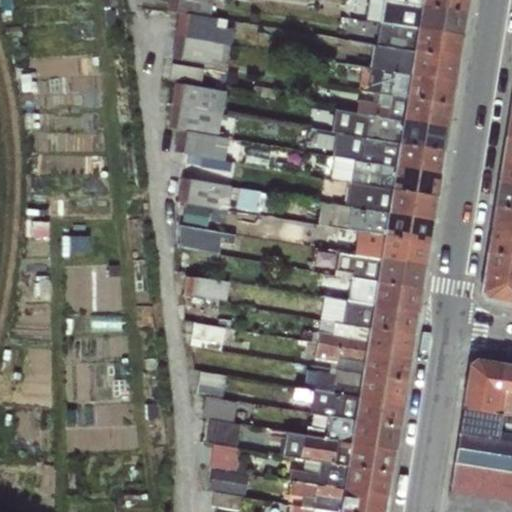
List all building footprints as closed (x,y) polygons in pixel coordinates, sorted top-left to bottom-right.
[(179,14),(209,19),(212,0),(167,0),(165,11),(179,14)] [(420,7),(383,0),(379,23),(416,29),(416,28),(420,7)] [(464,13),(466,0),(420,0),(420,5),(464,13)] [(461,36),(464,13),(420,5),(420,7),(416,28),(461,36)] [(209,19),(179,14),(172,60),(215,67),(216,60),(218,42),(222,21),(209,19)] [(416,29),(379,23),(376,46),(387,47),(412,51),(416,29)] [(457,59),(461,36),(416,28),(416,29),(412,51),(457,59)] [(218,42),(216,60),(227,62),(230,44),(218,42)] [(412,51),(387,47),(384,71),(409,75),(412,51)] [(453,83),(457,59),(412,51),(409,75),(453,83)] [(174,80),(174,83),(200,88),(203,69),(171,64),(169,80),(174,80)] [(366,92),(370,68),(361,68),(358,90),(366,92)] [(405,98),(409,75),(384,71),(370,68),(366,92),(379,94),(405,98)] [(254,76),(245,75),(244,87),(252,89),(252,87),(254,76)] [(450,105),(453,83),(409,75),(405,98),(450,105)] [(174,83),(170,105),(221,114),(225,92),(200,88),(174,83)] [(276,90),(252,87),(252,89),(251,95),(275,98),(276,90)] [(337,90),(323,88),(321,102),(335,104),(337,90)] [(405,98),(379,94),(378,104),(357,101),(355,113),(368,115),(401,121),(405,98)] [(446,129),(450,105),(405,98),(401,121),(446,129)] [(167,128),(177,130),(217,137),(221,114),(170,105),(167,128)] [(364,138),(368,115),(355,113),(333,109),(330,135),(334,135),(364,138)] [(401,121),(368,115),(364,138),(397,145),(401,121)] [(442,153),(446,129),(401,121),(397,145),(442,153)] [(217,137),(177,130),(173,153),(223,162),(228,139),(217,137)] [(353,161),(360,162),(364,138),(334,135),(331,158),(353,161)] [(511,138),(505,137),(501,160),(511,161),(511,138)] [(397,145),(364,138),(360,162),(353,161),(349,183),(375,188),(390,189),(394,168),(397,145)] [(438,175),(442,153),(397,145),(394,168),(438,175)] [(511,161),(501,160),(497,183),(511,185),(511,161)] [(435,197),(438,175),(394,168),(390,189),(435,197)] [(219,210),(218,211),(227,213),(231,186),(179,179),(176,203),(184,205),(185,204),(209,208),(219,210)] [(373,201),(375,188),(349,183),(343,207),(350,208),(361,210),(363,199),(373,201)] [(511,185),(497,183),(494,206),(511,209),(511,185)] [(390,189),(375,188),(373,201),(363,199),(361,210),(386,214),(390,189)] [(431,221),(435,197),(390,189),(386,214),(431,221)] [(259,194),(239,190),(236,207),(256,211),(259,194)] [(216,226),(216,225),(207,223),(209,208),(185,204),(184,205),(181,221),(216,226)] [(511,209),(494,206),(490,229),(511,232),(511,209)] [(218,211),(219,210),(209,208),(207,223),(216,225),(218,211)] [(361,210),(350,208),(346,231),(357,232),(383,236),(386,214),(361,210)] [(427,244),(431,221),(386,214),(383,236),(427,244)] [(234,252),(237,229),(184,223),(181,245),(234,252)] [(511,232),(490,229),(487,252),(511,256),(511,232)] [(383,236),(357,232),(353,255),(336,252),(334,271),(350,274),(349,279),(375,283),(379,260),(383,236)] [(424,267),(427,244),(383,236),(379,260),(424,267)] [(511,256),(487,252),(483,275),(511,281),(511,256)] [(420,290),(424,267),(379,260),(375,283),(420,290)] [(511,281),(483,275),(480,294),(485,301),(511,305),(511,281)] [(229,282),(184,277),(181,296),(227,302),(229,282)] [(349,279),(342,278),(340,289),(321,286),(320,297),(345,301),(371,306),(375,283),(349,279)] [(416,312),(420,290),(375,283),(371,306),(416,312)] [(320,297),(317,333),(332,335),(333,323),(341,324),(345,301),(320,297)] [(367,329),(371,306),(345,301),(341,324),(367,329)] [(413,336),(416,312),(371,306),(367,329),(413,336)] [(224,328),(192,323),(190,339),(221,344),(224,328)] [(364,351),(367,329),(341,324),(333,323),(332,335),(317,333),(316,344),(364,351)] [(409,359),(413,336),(367,329),(364,351),(409,359)] [(364,351),(316,344),(313,361),(336,365),(334,376),(316,372),(313,390),(311,405),(329,408),(327,416),(353,420),(356,398),(360,375),(364,351)] [(405,382),(409,359),(364,351),(360,375),(405,382)] [(464,384),(511,392),(511,364),(476,359),(467,365),(464,384)] [(225,376),(199,371),(196,384),(222,389),(225,376)] [(313,390),(316,372),(307,371),(304,389),(313,390)] [(402,405),(405,382),(360,375),(356,398),(402,405)] [(511,392),(464,384),(460,410),(511,418),(511,392)] [(200,419),(209,420),(238,425),(247,427),(251,406),(204,397),(200,419)] [(353,420),(398,428),(402,405),(356,398),(353,420)] [(323,439),(327,416),(329,408),(311,405),(303,435),(323,439)] [(511,418),(460,410),(448,491),(450,493),(511,503),(511,418)] [(353,420),(327,416),(323,439),(303,435),(286,432),(282,457),(303,460),(332,465),(345,466),(349,445),(353,420)] [(209,420),(205,443),(234,447),(238,425),(209,420)] [(349,445),(394,451),(398,428),(353,420),(349,445)] [(239,449),(212,445),(209,468),(236,472),(239,449)] [(345,466),(391,473),(394,451),(349,445),(345,466)] [(332,465),(303,460),(302,471),(289,469),(287,481),(291,481),(342,490),(345,466),(332,465)] [(342,490),(387,495),(391,473),(345,466),(342,490)] [(211,470),(208,489),(244,495),(248,476),(211,470)] [(338,511),(342,490),(291,481),(289,495),(302,497),(300,507),(291,506),(289,511),(338,511)] [(338,511),(384,511),(387,495),(342,490),(338,511)] [(240,497),(212,492),(210,506),(238,511),(240,497)]
